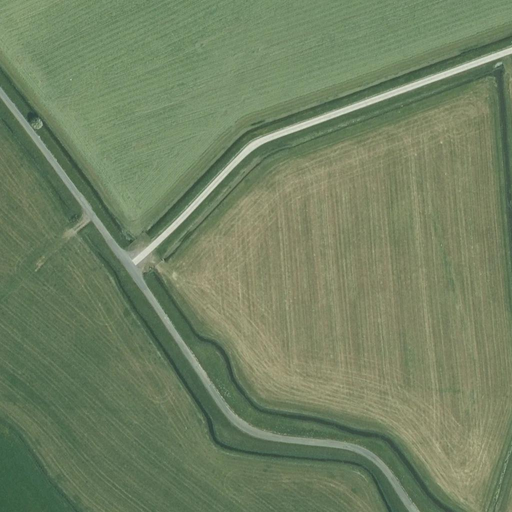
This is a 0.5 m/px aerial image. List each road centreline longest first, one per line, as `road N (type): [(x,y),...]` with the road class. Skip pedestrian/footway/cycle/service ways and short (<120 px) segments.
road 1 (unclassified): [(412,511),(363,452),(254,434),(227,414),(0,92)]
road 2 (track): [(90,213),(0,302)]
